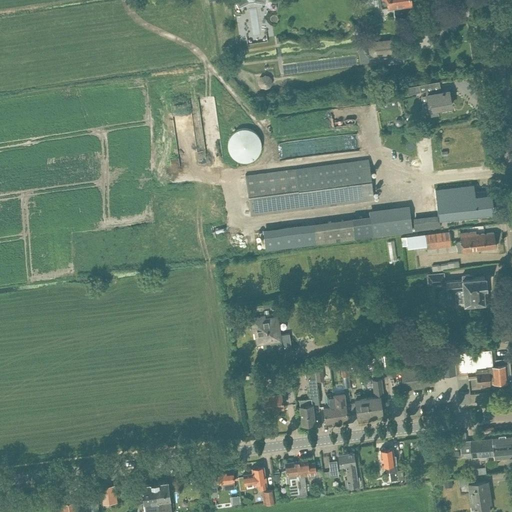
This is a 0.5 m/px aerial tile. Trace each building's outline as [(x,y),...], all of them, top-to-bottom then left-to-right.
[(251,34),(261,33),(260,7),(250,8),(251,34)] [(391,53),(390,40),(375,42),(374,42),(372,43),(371,44),(370,45),(370,47),(369,48),(370,50),(370,51),(371,53),(372,54),(374,54),(375,55),(377,55),(391,53)] [(260,83),(260,84),(260,85),(260,86),(261,87),(262,88),(263,88),(263,89),(264,89),(265,89),(266,89),(267,89),(268,89),(269,88),(270,87),(271,86),(271,85),(271,84),(272,84),(272,83),(271,82),(271,81),(271,80),(270,80),(270,79),(269,79),(269,78),(268,78),(267,77),(266,77),(265,77),(264,77),(264,78),(263,78),(262,78),(262,79),(261,79),(261,80),(260,80),(260,81),(260,82),(260,83)] [(379,92),(374,93),(376,107),(381,106),(381,101),(397,98),(397,96),(421,92),(420,85),(396,89),(379,92)] [(438,92),(427,94),(430,109),(431,115),(438,114),(437,108),(441,107),(451,106),(451,105),(449,105),(448,100),(450,99),(448,90),(438,92)] [(226,160),(258,160),(258,129),(226,129),(226,160)] [(295,168),(245,174),(250,214),(301,208),(373,199),(372,188),(368,159),(295,168)] [(474,185),(435,189),(438,217),(438,220),(439,220),(493,214),(490,190),(475,192),(474,185)] [(451,245),(449,231),(425,234),(426,243),(427,248),(451,245)] [(478,249),(476,234),(476,231),(459,233),(460,241),(456,242),(457,252),(461,251),(478,249)] [(495,247),(494,232),(476,234),(478,249),(485,248),(495,247)] [(426,243),(425,234),(396,238),(397,246),(411,244),(411,245),(426,243)] [(396,240),(388,241),(390,261),(397,261),(396,240)] [(448,263),(431,265),(432,271),(449,269),(448,263)] [(443,272),(426,273),(427,284),(444,283),(443,272)] [(483,300),(482,287),(485,287),(484,276),(470,277),(470,274),(462,275),(462,279),(446,280),(447,289),(455,288),(456,302),(464,301),(464,302),(483,300)] [(372,280),(332,287),(333,293),(373,286),(372,280)] [(292,349),(289,333),(278,335),(276,318),(257,321),(259,331),(253,331),(255,342),(261,341),(263,351),(269,350),(270,353),(292,349)] [(493,345),(461,348),(462,360),(472,359),(473,368),(485,367),(486,373),(491,373),(492,382),(508,380),(508,379),(511,379),(511,376),(510,363),(509,363),(509,358),(498,359),(498,358),(495,359),(493,345)] [(438,348),(429,349),(431,367),(432,374),(440,372),(440,376),(456,374),(454,349),(454,347),(438,348)] [(461,348),(454,349),(456,374),(468,373),(468,376),(469,379),(477,378),(478,385),(489,384),(489,383),(492,383),(492,382),(491,373),(486,373),(485,367),(473,368),(472,359),(462,360),(461,348)] [(396,375),(394,360),(386,361),(388,376),(396,375)] [(364,370),(363,361),(347,363),(348,371),(364,370)] [(324,379),(322,367),(315,368),(317,380),(324,379)] [(433,383),(431,367),(401,371),(404,389),(418,387),(418,385),(433,383)] [(283,406),(281,392),(292,390),(290,376),(278,378),(279,384),(273,384),(274,393),(263,394),(265,409),(283,406)] [(318,403),(315,377),(307,378),(309,398),(299,399),(299,406),(302,424),(305,424),(306,425),(310,424),(311,423),(314,422),(312,404),(318,403)] [(382,413),(380,395),(384,394),(383,387),(382,377),(369,379),(371,387),(373,387),(374,395),(367,396),(370,415),(382,413)] [(344,391),(339,392),(333,393),(337,420),(348,418),(344,391)] [(370,415),(367,396),(359,397),(359,392),(354,393),(357,417),(370,415)] [(337,420),(333,393),(327,394),(328,405),(323,406),(325,421),(337,420)] [(489,393),(471,394),(472,402),(490,401),(489,393)] [(472,450),(466,451),(467,456),(480,455),(479,448),(511,444),(511,432),(493,434),(493,438),(471,440),(472,450)] [(511,444),(479,448),(480,455),(496,454),(496,458),(505,457),(511,456),(511,444)] [(397,470),(395,455),(394,455),(393,447),(385,448),(384,447),(381,447),(381,449),(380,449),(382,465),(388,464),(390,478),(403,476),(402,469),(397,470)] [(353,452),(338,454),(340,464),(340,466),(346,465),(347,473),(348,478),(345,479),(346,486),(358,484),(356,472),(356,471),(355,462),(353,452)] [(306,492),(304,474),(308,473),(309,475),(310,477),(314,476),(315,475),(315,472),(316,472),(314,462),(308,462),(307,459),(296,461),(298,474),(299,479),(302,479),(303,486),(297,487),(298,497),(307,496),(306,492)] [(336,460),(329,461),(330,469),(337,469),(336,460)] [(299,479),(298,474),(296,461),(285,462),(287,476),(290,476),(291,484),(289,484),(290,494),(297,493),(297,497),(298,497),(297,487),(303,486),(302,479),(299,479)] [(267,487),(264,465),(258,466),(256,465),(254,465),(253,467),(251,467),(252,472),(243,473),(244,484),(258,482),(258,488),(267,487)] [(477,474),(488,472),(486,466),(476,468),(477,474)] [(235,488),(234,480),(233,470),(215,472),(216,482),(224,481),(225,489),(235,488)] [(170,499),(168,481),(154,482),(157,501),(158,505),(158,511),(171,511),(171,506),(167,506),(166,499),(170,499)] [(158,511),(158,505),(157,501),(154,482),(141,484),(144,503),(141,504),(142,511),(158,511)] [(491,500),(489,487),(487,487),(486,482),(469,484),(473,511),(489,511),(488,500),(491,500)] [(116,502),(114,486),(100,487),(102,503),(116,502)] [(98,511),(97,498),(96,488),(91,489),(91,487),(83,488),(85,506),(90,505),(90,511),(98,511)] [(273,489),(262,490),(264,503),(275,501),(273,489)] [(18,511),(16,497),(6,499),(7,505),(0,505),(0,511),(18,511)] [(78,511),(79,510),(77,500),(59,503),(59,511),(78,511)]
